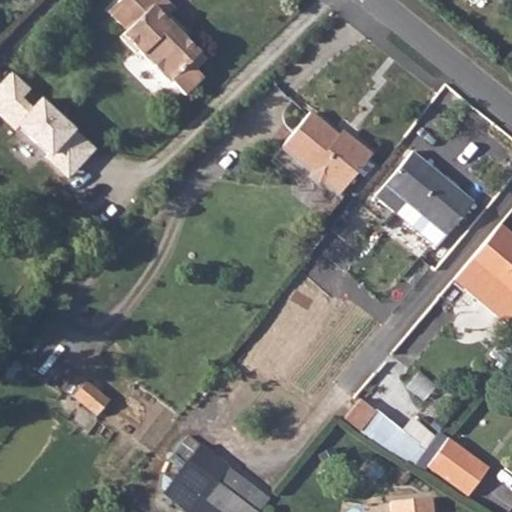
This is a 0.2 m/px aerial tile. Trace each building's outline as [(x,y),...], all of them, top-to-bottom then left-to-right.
[(140,58),(186,104),(205,85),(195,75),(206,63),(188,46),(190,41),(170,21),(175,13),(160,0),(121,0),(107,15),(126,36),(119,45),(135,61),(140,58)] [(317,184),(333,198),(366,159),(338,134),(333,138),(302,112),(272,148),(303,174),(301,177),(315,187),(317,184)] [(385,186),(444,232),(471,198),(412,152),(385,186)] [(511,239),(511,233),(498,222),(464,261),(505,295),(511,301),(511,244),(510,243),(511,239)] [(505,295),(464,261),(451,277),(492,311),(505,295)] [(315,296),(295,279),(275,303),(295,320),(315,296)] [(504,322),(511,311),(511,301),(505,295),(492,311),(504,322)] [(356,393),(340,411),(405,468),(421,450),(356,393)] [(428,464),(464,495),(485,470),(450,440),(428,464)] [(249,511),(255,511),(266,499),(213,459),(200,476),(249,511)] [(190,490),(217,511),(249,511),(200,476),(190,490)] [(440,511),(440,497),(400,496),(399,511),(440,511)]
